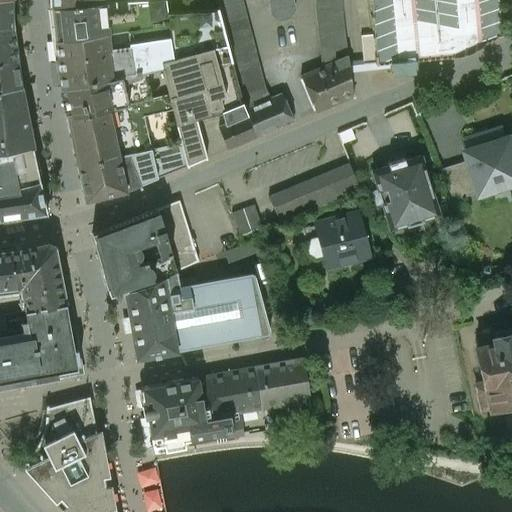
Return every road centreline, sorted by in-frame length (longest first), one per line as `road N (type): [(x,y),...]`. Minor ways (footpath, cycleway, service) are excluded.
road 1 (residential): [(511,49),(144,200),(70,223),(0,232)]
road 2 (residential): [(108,376),(361,333),(511,294)]
